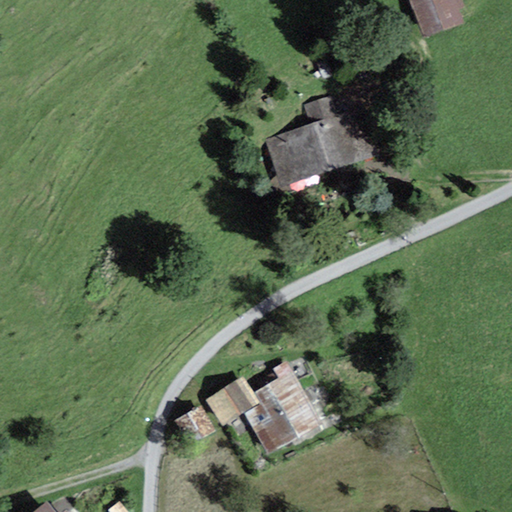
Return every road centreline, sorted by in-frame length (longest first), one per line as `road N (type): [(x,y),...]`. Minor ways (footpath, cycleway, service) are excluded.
road 1 (residential): [(511,182),(274,302),(212,346),(172,394),(154,460),(151,511)]
road 2 (track): [(154,460),(0,503)]
